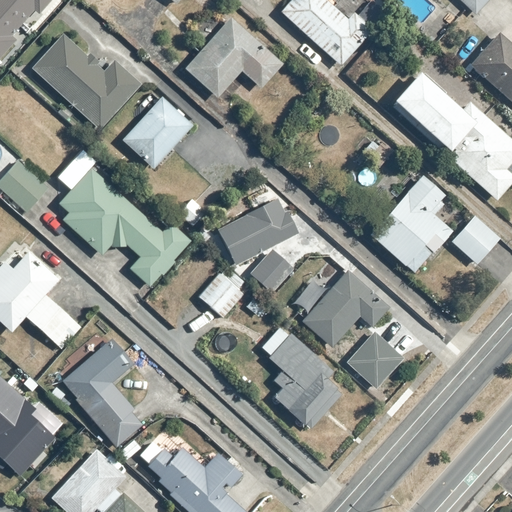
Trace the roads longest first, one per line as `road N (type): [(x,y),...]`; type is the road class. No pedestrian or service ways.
road 1 (secondary): [(358,511),(511,337)]
road 2 (secondary): [(511,413),(423,511)]
